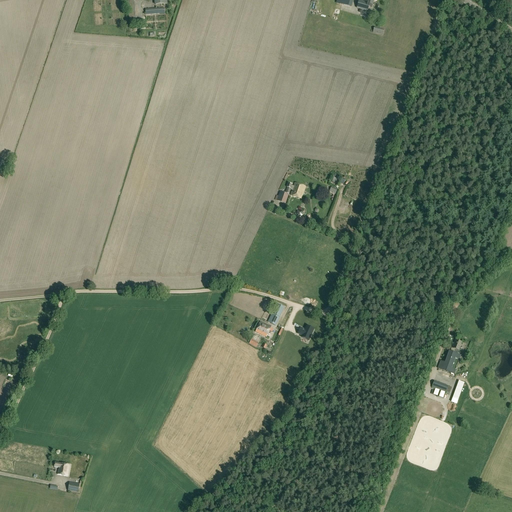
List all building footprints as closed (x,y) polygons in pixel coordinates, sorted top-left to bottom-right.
[(140,0),(127,0),(130,25),(143,24),(140,0)] [(372,8),(374,1),(376,2),(377,1),(377,0),(365,0),(365,2),(359,1),(357,9),(368,12),(369,8),(372,8)] [(306,187),(295,183),(294,186),(292,186),(292,185),(288,183),(287,187),(288,188),(286,193),(289,194),(290,190),(292,191),(291,195),(301,199),(306,187)] [(289,195),(284,193),(281,202),(286,204),(289,195)] [(284,308),(278,305),(273,315),(274,315),(270,323),(276,326),(284,308)] [(267,337),(271,327),(260,322),(256,332),(267,337)] [(311,339),(315,327),(309,325),(308,328),(306,327),(303,325),(300,331),(305,333),(304,336),(311,339)] [(438,368),(454,374),(461,355),(458,354),(461,346),(462,342),(456,340),(453,348),(456,349),(454,353),(450,351),(446,362),(441,361),(438,368)] [(460,379),(452,401),(458,404),(467,382),(460,379)] [(69,464),(55,462),(55,467),(60,468),(59,474),(68,476),(69,464)] [(80,484),(69,483),(68,491),(78,493),(80,484)]
